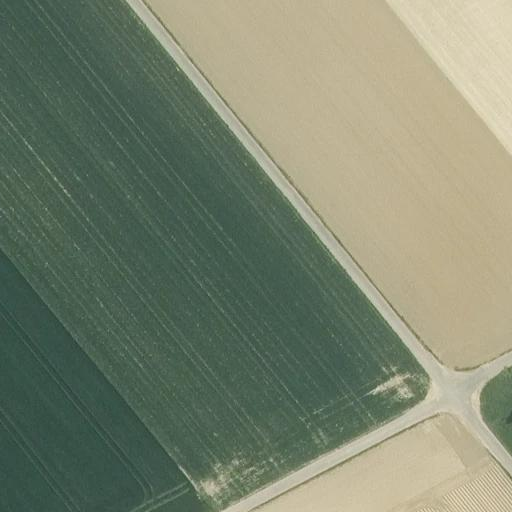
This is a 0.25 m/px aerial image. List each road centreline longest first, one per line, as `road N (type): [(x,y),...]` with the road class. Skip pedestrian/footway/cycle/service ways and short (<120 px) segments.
road 1 (track): [(457,390),(136,0)]
road 2 (track): [(457,390),(231,511)]
